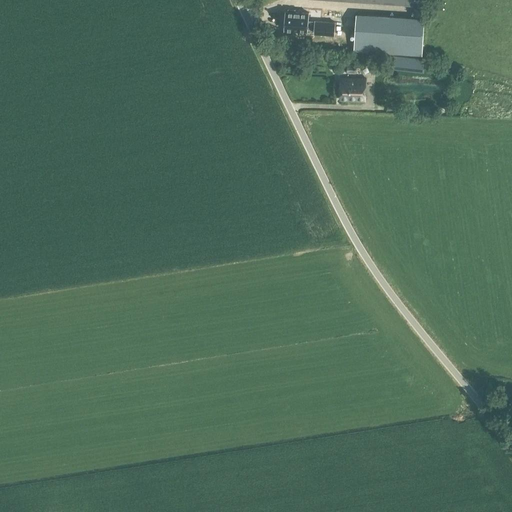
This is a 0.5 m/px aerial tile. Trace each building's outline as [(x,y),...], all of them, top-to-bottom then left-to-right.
[(310,14),(286,13),(284,32),(309,33),(310,31),(315,31),(315,36),(337,37),(337,23),(316,22),(316,25),(310,25),(310,14)] [(423,44),(424,19),(357,14),(355,39),(422,44),(423,44)] [(425,59),(394,55),(392,69),(424,72),(425,59)] [(357,73),(357,64),(347,64),(347,73),(357,73)] [(365,100),(365,78),(341,78),(341,99),(365,100)]
